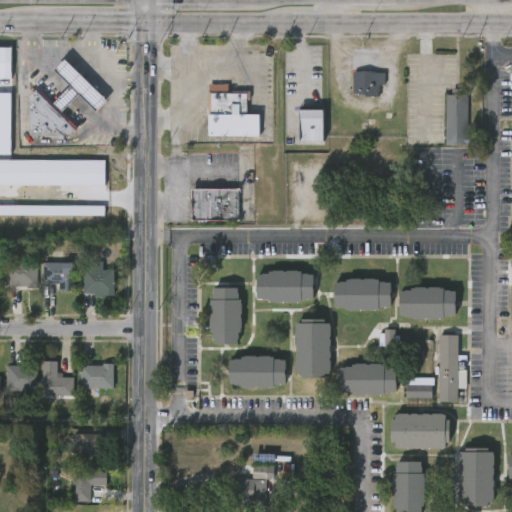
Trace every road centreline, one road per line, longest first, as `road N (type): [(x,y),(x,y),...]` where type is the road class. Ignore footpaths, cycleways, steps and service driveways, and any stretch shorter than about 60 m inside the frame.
road 1 (tertiary): [(144,511),(147,23)]
road 2 (secondary): [(323,23),(511,24)]
road 3 (residential): [(0,328),(145,328)]
road 4 (secondary): [(147,23),(289,23)]
